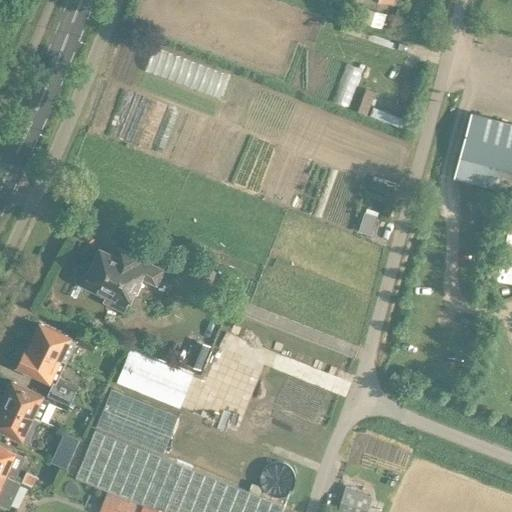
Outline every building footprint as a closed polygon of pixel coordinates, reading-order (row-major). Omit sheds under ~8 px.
[(346,67),(335,101),(350,106),(362,72),(346,67)] [(511,192),(511,124),(469,114),(452,178),(511,192)] [(369,234),(378,215),(367,210),(357,229),(369,234)] [(106,298),(103,304),(123,314),(127,305),(126,304),(126,302),(129,304),(140,280),(156,287),(163,270),(143,261),(139,259),(118,249),(114,256),(99,249),(91,268),(86,266),(78,269),(75,277),(78,284),(106,298)] [(226,287),(234,290),(240,276),(231,273),(226,287)] [(73,340),(71,339),(38,324),(28,346),(65,363),(74,344),(72,343),(73,340)] [(72,343),(74,344),(82,348),(92,352),(99,338),(78,329),(73,340),(72,343)] [(196,341),(186,365),(201,371),(210,347),(196,341)] [(24,347),(15,367),(50,383),(53,383),(50,390),(76,402),(81,391),(75,388),(76,386),(58,378),(65,363),(28,346),(27,348),(24,347)] [(192,376),(127,349),(114,380),(179,406),(192,376)] [(43,396),(11,382),(0,404),(39,421),(48,403),(66,411),(71,401),(76,403),(76,402),(50,390),(48,389),(44,399),(42,399),(43,396)] [(176,416),(110,389),(95,426),(160,453),(176,416)] [(0,404),(0,430),(23,441),(23,440),(29,442),(39,421),(0,404)] [(76,481),(141,507),(152,511),(280,511),(282,507),(96,432),(76,481)] [(71,454),(77,440),(67,436),(62,434),(49,461),(65,468),(71,454)] [(0,447),(0,473),(6,477),(16,455),(0,447)] [(18,482),(6,477),(0,473),(0,501),(8,505),(18,482)] [(31,488),(36,478),(25,473),(20,483),(31,488)] [(95,491),(77,484),(72,498),(89,505),(95,491)] [(364,511),(369,496),(346,488),(337,511),(364,511)] [(103,511),(58,493),(50,511),(103,511)]
